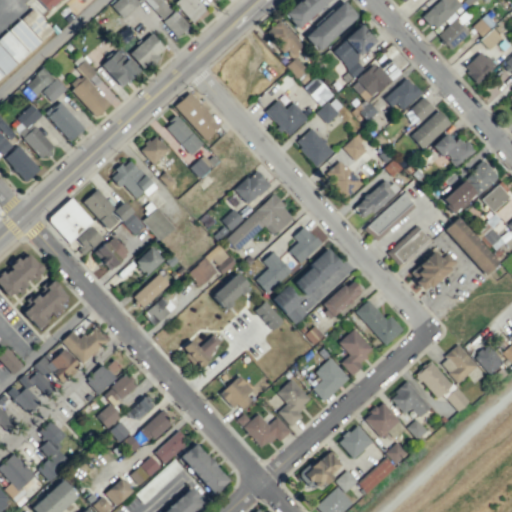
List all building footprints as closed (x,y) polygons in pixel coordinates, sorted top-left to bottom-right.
[(55,0),(36,0),(45,9),(55,0)] [(119,17),(139,0),(113,0),(108,4),(119,17)] [(141,0),(160,19),(170,10),(160,0),(141,0)] [(204,8),(196,0),(175,0),(171,4),(191,22),(204,8)] [(326,0),(296,0),(282,14),(296,28),(326,0)] [(340,0),(302,36),(316,51),(355,15),(341,0),(340,0)] [(459,0),(436,0),(420,15),(432,28),(461,2),(459,0)] [(19,18),(39,40),(51,30),(30,8),(19,18)] [(175,37),(187,25),(172,10),(160,21),(175,37)] [(466,33),(452,18),(434,35),(448,50),(466,33)] [(0,75),(38,41),(18,19),(0,35),(0,75)] [(264,31),(288,58),(301,46),(277,19),(264,31)] [(352,76),(361,68),(353,59),(373,40),(358,24),(329,51),(352,76)] [(499,38),(490,27),(477,39),(485,49),(499,38)] [(164,48),(149,32),(126,53),(141,69),(164,48)] [(98,65),(119,87),(136,70),(116,48),(98,65)] [(460,67),(476,83),(493,66),(478,50),(460,67)] [(295,77),(304,69),(293,56),(284,65),(295,77)] [(94,116),(107,103),(84,79),(93,71),(81,59),(72,68),(77,73),(64,86),(94,116)] [(348,84),(363,101),(388,79),(373,62),(348,84)] [(21,85),(32,96),(51,77),(40,67),(21,85)] [(330,94),(314,76),(301,87),(318,105),(330,94)] [(382,99),(390,106),(393,103),(400,110),(418,91),(403,77),(382,99)] [(63,89),(53,78),(39,91),(49,102),(63,89)] [(171,106),(203,139),(218,125),(186,91),(171,106)] [(402,114),(412,125),(431,108),(421,96),(402,114)] [(341,108),(332,97),(314,112),(323,122),(341,108)] [(285,136),(305,118),(290,101),(283,108),(275,99),(262,111),(285,136)] [(67,140),(82,127),(56,100),(42,114),(67,140)] [(365,120),(375,111),(367,102),(357,111),(365,120)] [(11,129),(39,157),(51,146),(30,124),(39,115),(28,104),(14,118),(18,122),(11,129)] [(448,122),(435,109),(407,136),(420,149),(448,122)] [(162,126),(188,154),(200,143),(174,115),(162,126)] [(0,154),(11,145),(6,140),(13,134),(0,119),(0,154)] [(292,142),(314,166),(330,151),(309,127),(292,142)] [(453,165),(471,150),(458,135),(451,141),(444,132),(429,145),(438,156),(442,153),(453,165)] [(137,149),(151,164),(166,149),(152,135),(137,149)] [(339,147),(352,160),(363,149),(351,136),(339,147)] [(37,168),(16,145),(2,158),(23,181),(37,168)] [(187,167),(197,178),(211,164),(202,153),(187,167)] [(132,198),(140,191),(144,195),(153,187),(126,158),(107,176),(116,187),(120,184),(132,198)] [(344,197),(359,184),(337,159),(322,173),(344,197)] [(381,167),(389,175),(397,167),(390,159),(381,167)] [(495,176),(482,161),(438,198),(451,214),(495,176)] [(267,184),(254,169),(231,189),(245,204),(267,184)] [(395,189),(383,177),(351,207),(362,219),(395,189)] [(478,199),(490,212),(508,194),(497,182),(478,199)] [(112,207),(94,188),(79,201),(105,229),(114,221),(106,212),(112,207)] [(291,216),(270,194),(222,238),(234,251),(261,225),(271,235),(291,216)] [(89,220),(68,197),(46,217),(46,221),(65,242),(89,220)] [(142,225),(121,201),(110,210),(131,235),(142,225)] [(139,220),(157,240),(172,227),(153,207),(139,220)] [(218,219),(227,230),(240,219),(231,208),(218,219)] [(441,229),(483,275),(497,262),(455,217),(441,229)] [(384,252),(397,266),(426,237),(414,224),(384,252)] [(99,238),(87,225),(73,238),(79,245),(76,248),(82,254),(99,238)] [(289,236),(295,241),(285,250),(298,263),(318,243),(301,225),(289,236)] [(91,253),(107,270),(126,252),(110,235),(91,253)] [(150,248),(135,261),(137,264),(136,266),(141,272),(143,271),(145,273),(161,260),(150,248)] [(290,281),(304,296),(339,263),(325,248),(290,281)] [(412,281),(421,291),(453,263),(442,251),(438,255),(433,249),(408,271),(415,278),(412,281)] [(259,260),(265,268),(252,278),(263,292),(288,272),(271,251),(259,260)] [(0,289),(6,296),(14,288),(18,292),(41,268),(25,253),(19,259),(16,257),(2,271),(0,269),(0,289)] [(228,257),(216,268),(221,273),(233,262),(228,257)] [(246,287),(234,272),(208,295),(223,311),(231,304),(229,301),(246,287)] [(131,297),(134,300),(133,301),(136,305),(137,303),(141,307),(166,284),(157,273),(131,297)] [(34,328),(68,301),(50,279),(23,301),(27,305),(20,311),(34,328)] [(360,292),(351,279),(318,303),(328,316),(360,292)] [(268,299),(292,324),(305,311),(282,286),(268,299)] [(152,324),(171,307),(161,295),(141,312),(152,324)] [(400,328),(387,315),(384,319),(365,299),(352,312),(383,344),(400,328)] [(268,306),(258,315),(271,330),(282,321),(268,306)] [(313,325),(303,334),(312,344),(322,335),(313,325)] [(78,339),(70,330),(58,340),(79,363),(104,340),(91,326),(78,339)] [(337,362),(347,373),(371,350),(350,328),(335,343),(346,354),(337,362)] [(196,347),(189,339),(178,348),(195,366),(219,343),(211,333),(196,347)] [(500,352),(509,362),(511,358),(511,344),(510,343),(500,352)] [(456,344),(443,355),(446,358),(440,364),(456,383),(475,366),(456,344)] [(487,345),(482,349),(481,348),(475,353),(477,354),(473,357),(488,374),(502,361),(487,345)] [(5,347),(0,351),(0,361),(12,374),(21,365),(5,347)] [(59,383),(77,365),(61,348),(50,358),(45,352),(31,365),(41,375),(46,369),(59,383)] [(311,371),(318,379),(309,388),(320,401),(346,378),(327,357),(311,371)] [(120,368),(111,359),(102,366),(99,363),(82,379),(94,392),(120,368)] [(437,400),(452,386),(427,360),(412,373),(437,400)] [(25,413),(37,402),(24,389),(31,383),(43,395),(51,387),(34,370),(22,382),(25,384),(16,392),(10,386),(4,392),(25,413)] [(132,386),(122,374),(100,393),(110,405),(132,386)] [(236,412),(249,399),(244,394),(249,389),(236,374),(218,391),(236,412)] [(290,379),(275,392),(285,403),(276,412),(289,426),(300,416),(296,413),(303,406),(302,405),(308,399),(290,379)] [(405,380),(393,391),(396,394),(390,399),(403,413),(409,408),(418,418),(430,407),(405,380)] [(456,388),(445,398),(457,411),(468,401),(456,388)] [(125,411),(133,420),(149,405),(141,396),(125,411)] [(88,404),(92,409),(97,405),(93,401),(88,404)] [(382,402),(376,407),(375,405),(368,411),(370,413),(363,419),(380,438),(399,421),(382,402)] [(108,403),(95,415),(106,428),(119,416),(108,403)] [(0,426),(4,431),(12,424),(0,410),(0,426)] [(168,422),(157,411),(136,430),(147,442),(168,422)] [(274,416),(265,424),(255,413),(247,419),(241,412),(233,420),(259,448),(271,436),(276,441),(287,431),(274,416)] [(62,435),(48,419),(35,430),(44,440),(36,447),(45,458),(34,468),(45,480),(67,460),(52,443),(62,435)] [(415,419),(406,427),(416,439),(425,430),(415,419)] [(118,422),(108,431),(117,441),(127,432),(118,422)] [(356,425),(348,432),(346,431),(341,436),(342,437),(336,443),(352,460),(372,442),(356,425)] [(151,452),(161,463),(185,440),(175,430),(151,452)] [(129,435),(119,443),(128,453),(138,445),(129,435)] [(392,463),(404,452),(394,441),(383,452),(392,463)] [(176,457),(211,494),(226,479),(191,443),(176,457)] [(309,491),(340,466),(327,449),(296,474),(309,491)] [(1,489),(12,501),(24,491),(20,486),(32,474),(11,452),(0,462),(0,473),(8,482),(1,489)] [(136,485),(156,466),(147,455),(126,474),(136,485)] [(364,493),(392,466),(383,456),(355,483),(364,493)] [(132,494),(141,503),(179,467),(170,458),(132,494)] [(345,470),(333,481),(343,492),(355,481),(345,470)] [(101,493),(112,505),(129,490),(118,477),(101,493)] [(56,511),(74,495),(58,479),(29,507),(33,511),(56,511)] [(335,487),(314,506),(319,511),(341,511),(351,503),(335,487)] [(190,511),(201,505),(188,488),(156,511),(190,511)] [(90,493),(84,499),(88,504),(94,498),(90,493)] [(100,496),(90,505),(96,511),(106,511),(110,509),(100,496)]
